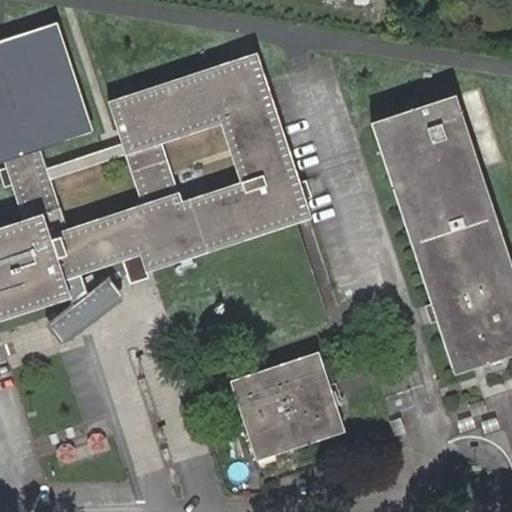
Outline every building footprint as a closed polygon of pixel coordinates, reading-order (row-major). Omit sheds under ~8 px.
[(0,160),(4,159),(38,148),(90,130),(57,24),(0,42),(0,160)] [(239,181),(190,198),(207,252),(309,217),(257,55),(109,103),(121,142),(125,155),(163,141),(219,123),(239,181)] [(511,353),(511,274),(455,98),(373,124),(435,315),(454,371),(511,353)] [(125,155),(141,204),(178,192),(163,141),(125,155)] [(61,229),(66,228),(49,180),(125,155),(121,142),(45,167),(38,148),(4,159),(9,177),(23,217),(54,207),(61,229)] [(141,204),(66,228),(61,229),(77,274),(130,258),(141,254),(147,270),(207,252),(190,198),(181,200),(178,192),(141,204)] [(61,229),(54,207),(23,217),(0,225),(0,318),(78,292),(82,291),(77,274),(61,229)] [(317,351),(228,380),(255,460),(343,431),(317,351)]
